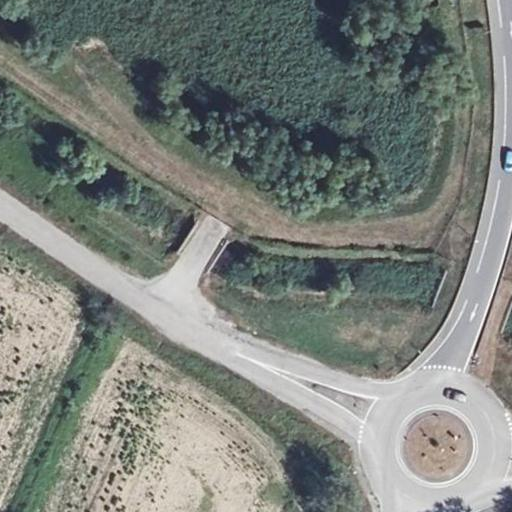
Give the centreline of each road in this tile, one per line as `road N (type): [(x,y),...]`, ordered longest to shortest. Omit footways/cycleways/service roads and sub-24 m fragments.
road 1 (unclassified): [(388,417),(187,328),(0,203)]
road 2 (motorway): [(511,188),(491,275),(443,388)]
